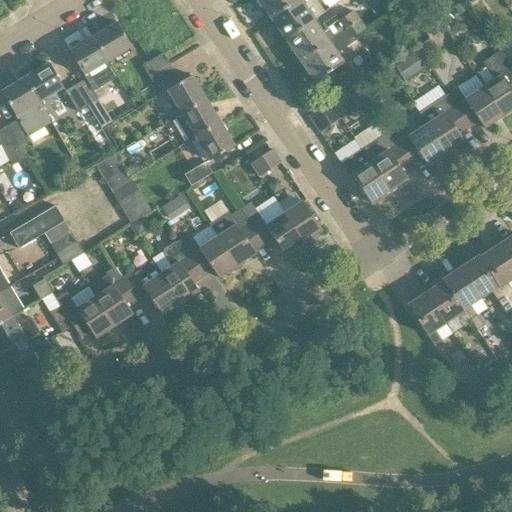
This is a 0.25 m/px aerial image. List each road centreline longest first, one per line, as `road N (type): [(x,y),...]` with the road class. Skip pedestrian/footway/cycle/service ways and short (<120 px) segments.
road 1 (residential): [(0,416),(272,327),(375,257)]
road 2 (residential): [(375,257),(198,0)]
road 3 (residential): [(375,257),(511,168)]
